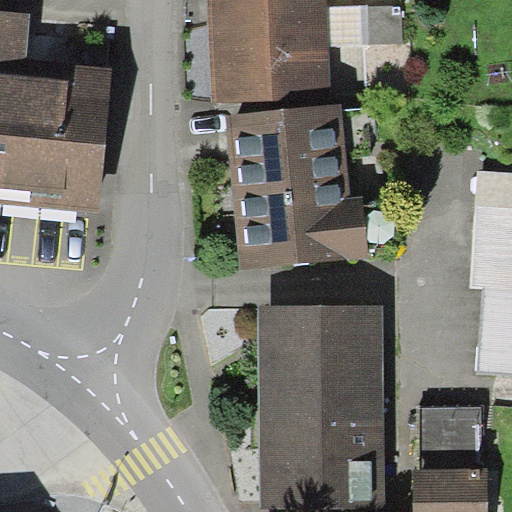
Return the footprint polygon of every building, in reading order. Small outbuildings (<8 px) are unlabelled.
[(208,0),(213,108),(333,103),(331,46),(329,11),(328,0),(380,0),(381,2),(422,1),(421,0),(208,0)] [(400,7),(329,11),(331,46),(401,43),(400,7)] [(38,13),(0,10),(0,200),(102,207),(112,59),(35,54),(38,13)] [(353,201),(345,112),(226,123),(241,278),(305,273),(370,267),(364,200),(353,201)] [(511,210),(477,208),(472,285),(485,286),(479,371),(511,373),(511,210)] [(382,309),(258,312),(260,398),(262,511),(318,511),(386,510),(382,309)] [(479,411),(423,413),(425,478),(417,479),(417,511),(486,511),(485,474),(482,474),(479,411)]
